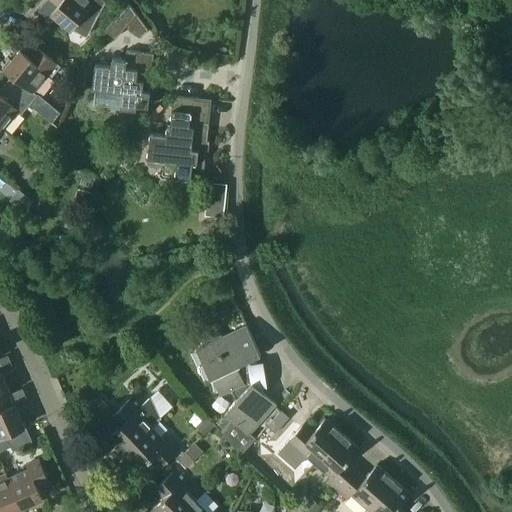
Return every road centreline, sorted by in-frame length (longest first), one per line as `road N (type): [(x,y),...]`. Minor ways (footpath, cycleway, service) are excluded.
road 1 (residential): [(445,511),(393,451),(292,361),(244,273),(235,145),(252,0)]
road 2 (residential): [(102,506),(0,298)]
